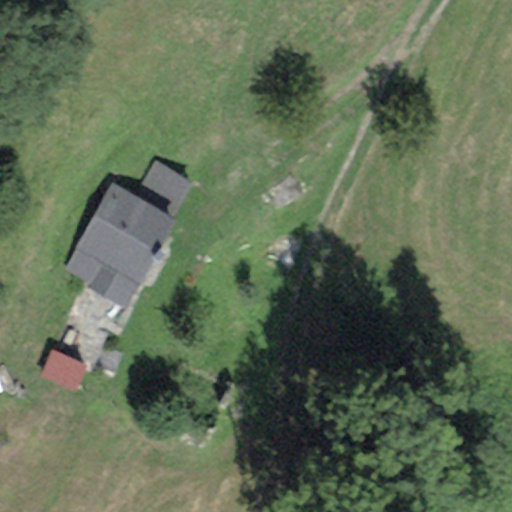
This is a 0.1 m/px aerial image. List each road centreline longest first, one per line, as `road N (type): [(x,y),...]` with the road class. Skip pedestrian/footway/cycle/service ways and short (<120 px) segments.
road 1 (track): [(427,38),(292,348),(244,511)]
road 2 (track): [(427,38),(218,169)]
